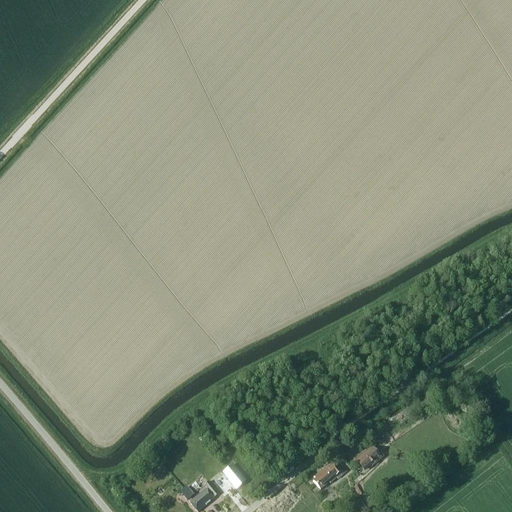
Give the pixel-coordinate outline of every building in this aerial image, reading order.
[(365,439),(358,430),(353,435),(358,441),(360,443),(365,439)] [(381,458),(371,447),(355,461),(365,472),(381,458)] [(337,479),(338,480),(347,472),(339,462),(335,466),(332,462),(322,470),(322,471),(313,478),(315,480),(313,482),(320,491),(329,483),(330,485),(337,479)] [(235,491),(245,483),(232,466),(222,474),(235,491)] [(217,494),(212,488),(201,475),(197,479),(205,489),(205,488),(214,497),(217,494)] [(180,493),(187,501),(193,496),(186,488),(180,493)] [(201,511),(216,500),(214,497),(205,488),(205,489),(188,502),(196,511),(201,511)]
